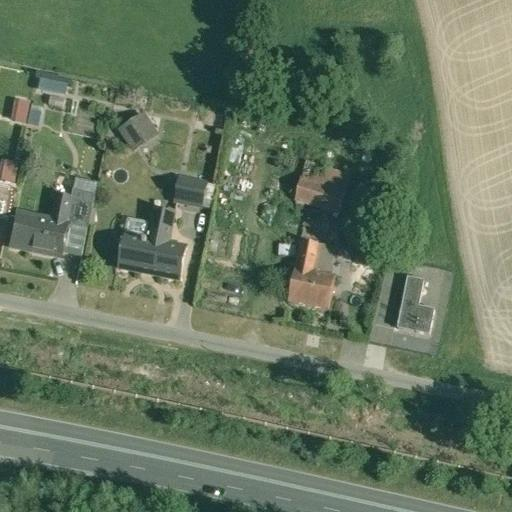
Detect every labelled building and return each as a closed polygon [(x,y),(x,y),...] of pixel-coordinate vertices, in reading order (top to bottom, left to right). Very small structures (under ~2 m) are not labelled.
[(37,90),(66,96),(69,79),(40,73),(37,90)] [(27,104),(18,102),(14,122),(23,123),(27,104)] [(31,105),(27,121),(38,124),(43,108),(31,105)] [(132,151),(159,136),(146,112),(119,127),(132,151)] [(15,164),(3,162),(0,179),(0,181),(11,184),(15,164)] [(346,193),(301,179),(295,202),(339,215),(346,193)] [(207,185),(180,180),(175,203),(202,209),(207,185)] [(13,191),(0,187),(0,216),(8,218),(13,191)] [(56,196),(51,222),(32,219),(32,221),(15,218),(9,248),(62,259),(69,227),(69,225),(68,224),(73,200),(56,196)] [(93,204),(73,200),(68,224),(69,225),(69,227),(88,231),(93,204)] [(175,216),(154,212),(148,240),(125,236),(119,271),(180,283),(187,248),(169,245),(175,216)] [(320,247),(301,243),(289,304),(329,312),(335,278),(315,274),(320,247)] [(424,282),(408,279),(398,330),(430,336),(435,311),(419,308),(424,282)]
